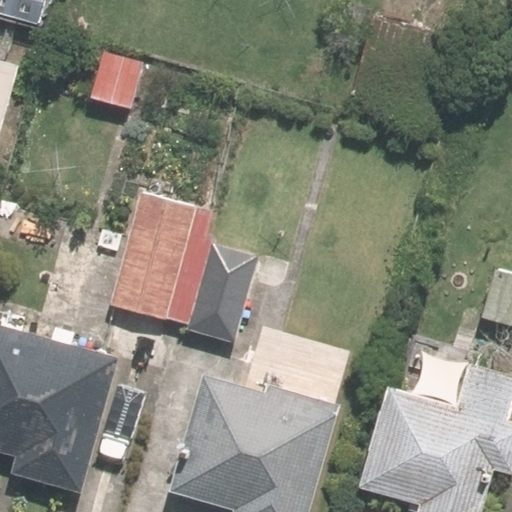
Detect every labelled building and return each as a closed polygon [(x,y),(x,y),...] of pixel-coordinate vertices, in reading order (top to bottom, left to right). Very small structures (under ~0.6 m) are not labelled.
[(0,0),(0,1),(38,13),(41,0),(0,0)] [(430,107),(454,23),(387,4),(362,88),(430,107)] [(0,154),(28,55),(0,47),(0,154)] [(134,100),(146,58),(115,50),(103,92),(134,100)] [(180,316),(204,232),(212,202),(142,183),(110,295),(180,316)] [(204,232),(180,316),(233,330),(256,246),(204,232)] [(511,314),(511,265),(505,264),(493,310),(511,314)] [(126,350),(0,314),(0,444),(27,452),(23,465),(89,484),(126,350)] [(402,377),(373,478),(434,495),(429,511),(489,511),(500,475),(511,478),(511,361),(481,354),(470,396),(402,377)] [(314,511),(346,399),(278,380),(276,384),(212,367),(179,484),(244,502),(241,511),(314,511)]
